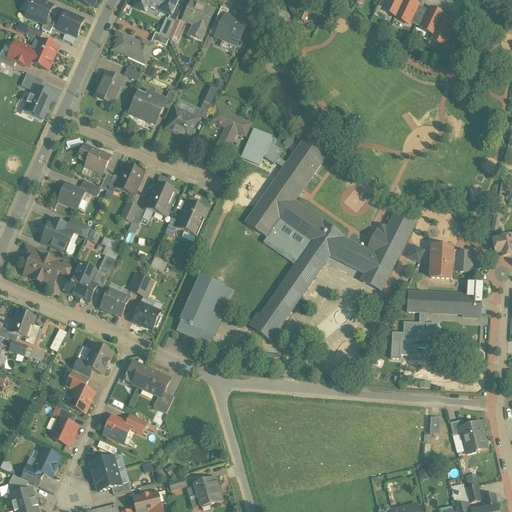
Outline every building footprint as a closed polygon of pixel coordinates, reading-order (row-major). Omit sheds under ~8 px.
[(34,0),(26,17),(44,25),(45,26),(50,14),(53,8),(46,5),(34,0)] [(95,9),(98,0),(81,0),(80,3),(95,9)] [(152,1),(149,0),(141,0),(138,8),(147,12),(152,1)] [(149,0),(152,1),(165,7),(163,11),(173,16),(177,6),(178,6),(180,0),(149,0)] [(384,10),(389,0),(381,0),(378,8),(384,10)] [(389,0),(384,10),(383,12),(396,18),(404,0),(389,0)] [(405,0),(404,0),(396,18),(396,19),(408,26),(410,23),(417,7),(418,6),(405,0)] [(204,41),(217,13),(203,7),(202,9),(194,5),(186,22),(199,28),(195,37),(204,41)] [(173,16),(171,21),(178,24),(179,22),(185,9),(178,6),(177,6),(173,16)] [(429,12),(417,7),(410,23),(421,29),(429,12)] [(231,12),(224,9),(218,23),(224,26),(228,18),(231,12)] [(429,12),(421,29),(421,30),(434,36),(442,18),(443,16),(430,10),(429,12)] [(62,19),(50,14),(45,26),(44,25),(42,31),(50,34),(52,30),(57,32),(62,19)] [(62,19),(57,32),(65,36),(66,34),(77,39),(84,22),(65,14),(62,19)] [(224,26),(219,38),(239,47),(248,27),(228,18),(224,26)] [(442,18),(434,36),(431,42),(444,48),(452,31),(451,28),(446,26),(449,21),(442,18)] [(180,40),(187,26),(179,22),(178,24),(172,37),(180,40)] [(16,32),(39,42),(42,34),(20,24),(16,32)] [(124,37),(117,52),(148,66),(156,47),(144,42),(143,45),(124,37)] [(48,72),(58,50),(42,42),(36,56),(33,55),(29,63),(31,64),(48,72)] [(31,50),(16,43),(10,57),(9,59),(17,63),(29,68),(31,64),(29,63),(33,55),(29,53),(31,50)] [(1,53),(0,56),(0,61),(14,68),(17,63),(9,59),(10,57),(1,53)] [(116,108),(127,82),(109,74),(98,100),(116,108)] [(36,88),(40,90),(44,82),(27,75),(22,88),(34,93),(36,88)] [(49,105),(53,96),(40,90),(36,88),(34,93),(32,98),(30,97),(27,105),(28,105),(28,106),(26,105),(22,115),(42,124),(50,105),(49,105)] [(141,95),(132,115),(156,126),(159,119),(161,120),(165,109),(169,102),(168,102),(151,94),(149,99),(141,95)] [(171,112),(178,97),(172,94),(168,102),(169,102),(165,109),(171,112)] [(208,122),(215,107),(207,104),(200,118),(208,122)] [(178,111),(169,132),(191,142),(200,121),(178,111)] [(245,123),(220,112),(215,124),(229,130),(221,148),(232,153),(239,135),(245,123)] [(254,127),(245,123),(239,135),(249,139),(254,127)] [(288,172),(292,167),(283,161),(288,154),(278,148),(281,143),(276,141),(277,139),(257,131),(245,160),(263,169),(268,159),(278,166),(279,165),(288,172)] [(278,299),(262,321),(257,317),(249,329),(275,346),(281,336),(334,259),(351,268),(368,276),(364,284),(383,294),(409,243),(418,225),(398,215),(389,233),(387,231),(383,232),(382,235),(380,233),(371,250),(379,254),(377,257),(344,240),(346,238),(298,205),(329,161),(322,156),(322,155),(308,145),(304,150),(292,167),(288,172),(248,226),(263,236),(270,241),(282,223),(315,246),(298,270),(278,299)] [(95,151),(87,148),(83,157),(91,160),(95,151)] [(106,178),(114,159),(95,150),(95,151),(91,160),(87,170),(106,178)] [(128,167),(118,191),(136,199),(147,176),(128,167)] [(116,179),(110,176),(103,191),(110,194),(116,179)] [(89,184),(85,194),(88,195),(99,200),(103,191),(89,184)] [(176,193),(159,185),(148,211),(168,220),(173,210),(170,208),(176,193)] [(85,194),(68,186),(61,203),(80,212),(88,195),(85,194)] [(211,213),(190,204),(181,224),(179,231),(195,238),(203,221),(207,222),(211,213)] [(134,225),(141,210),(130,206),(124,220),(134,225)] [(142,228),(148,214),(141,210),(134,225),(142,228)] [(67,222),(52,216),(40,242),(66,254),(75,234),(63,229),(67,222)] [(500,235),(503,218),(497,216),(493,234),(500,235)] [(70,219),(66,227),(85,236),(89,228),(70,219)] [(181,224),(174,221),(168,236),(176,239),(179,231),(181,224)] [(265,247),(298,270),(315,246),(282,223),(270,241),(265,247)] [(511,241),(497,244),(499,255),(505,254),(506,258),(511,257),(511,239),(510,240),(511,241)] [(32,262),(25,278),(41,285),(52,259),(28,249),(23,258),(32,262)] [(455,250),(435,249),(433,280),(453,281),(454,271),(459,272),(459,273),(462,274),(462,275),(469,275),(469,274),(473,274),(473,269),(474,269),(475,262),(473,262),(474,257),(470,256),(470,255),(463,255),(463,256),(455,256),(455,250)] [(118,262),(108,258),(96,284),(106,288),(118,262)] [(75,269),(52,259),(41,285),(55,292),(62,277),(70,280),(75,269)] [(80,261),(64,294),(86,304),(94,287),(88,284),(96,268),(80,261)] [(141,296),(147,282),(139,278),(132,293),(141,296)] [(203,278),(179,333),(212,347),(235,293),(203,278)] [(155,285),(147,282),(141,296),(149,300),(155,285)] [(484,318),(485,286),(471,285),(470,298),(411,295),(410,315),(423,315),(422,326),(407,325),(406,336),(395,335),(394,345),(403,346),(402,358),(412,358),(412,354),(420,354),(420,350),(429,351),(429,347),(437,347),(438,337),(439,337),(439,326),(429,326),(430,319),(430,315),(484,318)] [(111,292),(103,310),(124,319),(132,301),(111,292)] [(156,332),(163,315),(143,306),(136,324),(156,332)] [(31,341),(38,320),(21,314),(14,333),(13,335),(21,338),(31,341)] [(3,329),(0,337),(19,344),(21,338),(13,335),(14,333),(3,329)] [(27,359),(31,349),(15,343),(11,353),(27,359)] [(88,366),(87,368),(96,373),(105,377),(108,370),(109,370),(112,364),(111,363),(115,355),(97,347),(96,348),(94,349),(93,352),(94,354),(88,366)] [(81,362),(76,374),(92,381),(96,373),(87,368),(88,366),(81,362)] [(167,395),(173,382),(153,373),(151,376),(148,377),(146,380),(148,383),(144,391),(161,399),(164,400),(167,395)] [(78,393),(80,388),(87,391),(92,381),(76,374),(69,389),(78,393)] [(0,386),(5,388),(9,380),(0,376),(0,386)] [(87,416),(97,396),(87,391),(80,388),(78,393),(71,408),(87,416)] [(177,400),(167,395),(164,400),(161,399),(156,410),(169,416),(177,400)] [(61,422),(62,422),(75,428),(79,418),(63,411),(58,421),(61,422)] [(133,417),(129,426),(135,428),(133,432),(144,437),(149,425),(133,417)] [(439,436),(440,420),(431,419),(430,435),(439,436)] [(113,423),(106,437),(112,440),(111,441),(118,444),(119,443),(124,446),(127,439),(129,440),(133,432),(135,428),(129,426),(119,421),(118,422),(114,424),(113,423)] [(461,436),(466,456),(487,450),(480,423),(464,428),(463,421),(450,425),(453,438),(461,436)] [(72,449),(80,430),(75,428),(62,422),(61,422),(53,440),(72,449)] [(53,480),(62,460),(46,452),(37,471),(36,472),(46,477),(53,480)] [(95,480),(120,473),(117,459),(91,466),(95,480)] [(30,468),(24,480),(41,487),(46,477),(36,472),(37,471),(30,468)] [(124,487),(120,473),(95,480),(98,495),(105,493),(113,491),(115,497),(132,493),(130,486),(124,487)] [(14,477),(9,486),(12,496),(26,492),(26,490),(28,484),(14,477)] [(218,480),(197,486),(204,511),(226,504),(218,480)] [(171,486),(173,493),(189,489),(187,481),(171,486)] [(477,487),(466,489),(469,505),(481,503),(477,487)] [(34,500),(32,492),(30,491),(26,492),(12,496),(10,497),(14,511),(37,511),(37,508),(38,508),(36,500),(34,500)] [(136,501),(139,511),(163,511),(160,495),(154,497),(154,494),(141,497),(142,500),(136,501)] [(498,511),(498,507),(497,507),(494,496),(483,498),(485,510),(477,511),(498,511)]
